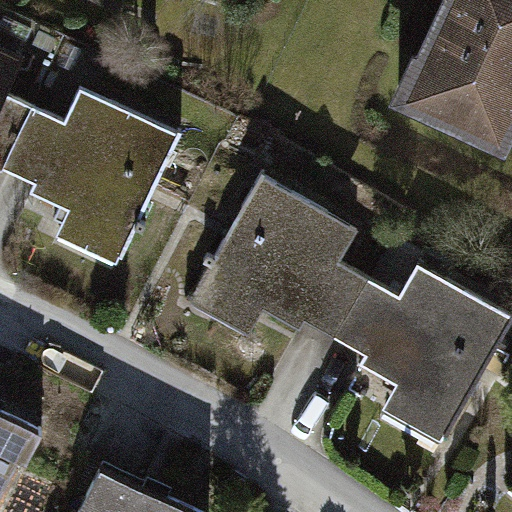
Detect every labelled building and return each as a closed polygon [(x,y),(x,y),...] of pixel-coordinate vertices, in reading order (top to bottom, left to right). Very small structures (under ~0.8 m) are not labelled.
[(511,127),(511,0),(441,0),(392,108),(498,157),(511,127)] [(0,33),(0,74),(15,40),(0,33)] [(173,128),(70,76),(11,192),(113,244),(173,128)] [(383,260),(258,182),(183,301),(315,381),(383,260)] [(511,339),(511,331),(383,260),(315,381),(448,455),(511,339)] [(0,422),(0,511),(1,511),(31,434),(0,422)] [(170,511),(103,484),(91,511),(170,511)]
